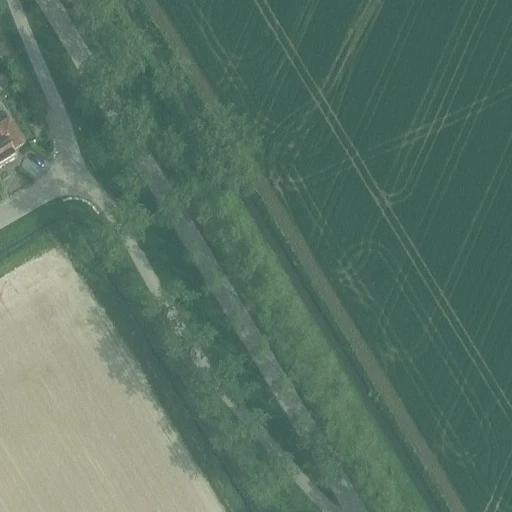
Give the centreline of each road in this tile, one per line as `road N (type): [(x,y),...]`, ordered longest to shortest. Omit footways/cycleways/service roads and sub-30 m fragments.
road 1 (unclassified): [(354,511),(46,0)]
road 2 (unclassified): [(330,511),(210,377),(110,209),(77,171)]
road 3 (unclassified): [(77,171),(11,0)]
